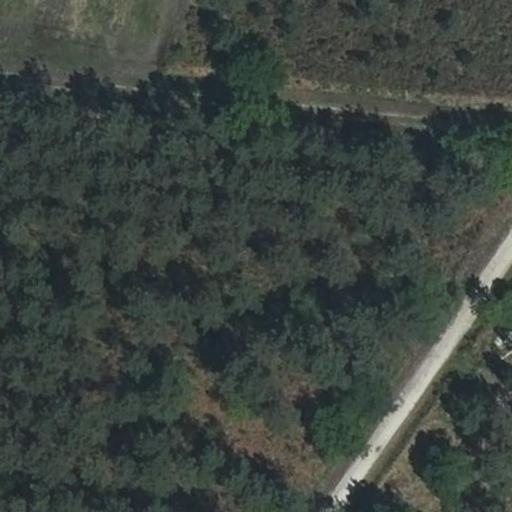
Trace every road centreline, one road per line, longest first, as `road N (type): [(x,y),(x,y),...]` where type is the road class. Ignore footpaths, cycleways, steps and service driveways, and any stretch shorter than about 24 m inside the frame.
road 1 (track): [(511,128),(0,73)]
road 2 (track): [(511,255),(335,511)]
